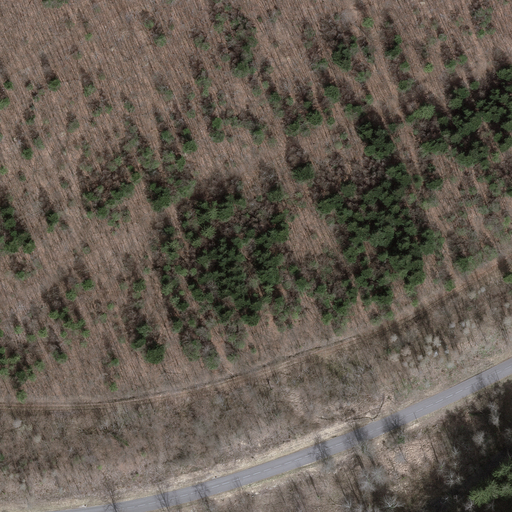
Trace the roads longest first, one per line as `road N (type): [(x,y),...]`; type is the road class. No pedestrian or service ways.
road 1 (track): [(511,69),(390,103),(238,171),(0,301)]
road 2 (track): [(0,406),(153,399),(248,378),(385,332),(511,257)]
road 3 (secondary): [(511,366),(283,465),(108,511)]
road 4 (track): [(0,97),(150,0)]
